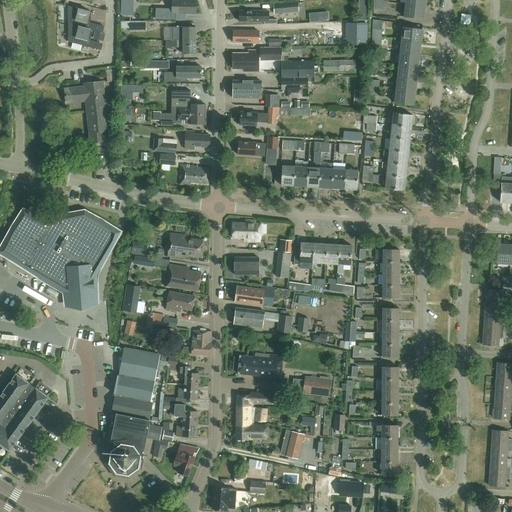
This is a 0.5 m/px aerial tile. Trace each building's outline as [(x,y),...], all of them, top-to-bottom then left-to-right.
[(176,13),(179,13),(196,13),(196,0),(171,0),(171,12),(159,12),(159,19),(176,19),(176,13)] [(274,14),(299,12),(299,11),(304,10),(302,0),(298,0),(298,1),(273,4),(274,14)] [(383,0),(380,0),(373,0),(373,9),(383,9),(383,0)] [(425,5),(406,3),(404,16),(423,18),(425,5)] [(68,24),(103,33),(102,32),(104,27),(87,22),(90,12),(92,13),(92,12),(68,6),(69,7),(69,24),(68,23),(68,24)] [(239,20),(261,21),(264,20),(264,24),(277,23),(277,19),(269,19),(269,11),(239,11),(239,20)] [(103,33),(68,24),(69,24),(69,41),(68,41),(68,42),(101,50),(102,50),(91,47),(91,41),(87,40),(90,30),(103,33)] [(275,34),(295,35),(295,32),(300,32),(300,25),(295,25),(295,24),(274,24),(274,28),(268,27),(268,29),(260,29),(260,33),(275,34)] [(171,41),(196,41),(196,26),(183,26),(183,27),(173,27),(173,40),(171,40),(171,41)] [(423,34),(422,33),(422,28),(403,26),(402,39),(421,41),(421,39),(423,39),(423,34)] [(258,38),(258,30),(233,30),(233,42),(250,42),(251,38),(258,38)] [(95,32),(93,39),(104,42),(105,34),(95,32)] [(382,37),(372,36),(372,45),(381,45),(382,37)] [(400,51),(420,53),(421,41),(402,39),(400,51)] [(177,41),(183,41),(183,53),(196,53),(196,41),(171,41),(171,48),(177,48),(177,41)] [(260,47),(261,56),(261,58),(266,58),(266,61),(280,60),(280,55),(280,47),(260,47)] [(248,53),(244,53),(233,53),(233,68),(249,68),(249,71),(259,71),(259,49),(248,49),(248,53)] [(399,64),(418,66),(420,53),(400,51),(399,64)] [(281,60),(282,67),(282,84),(314,84),(314,60),(288,61),(288,55),(280,55),(280,60),(281,60)] [(355,60),(323,60),(323,70),(355,70),(355,60)] [(381,62),(371,61),(371,70),(380,70),(381,62)] [(398,76),(417,78),(418,66),(399,64),(398,76)] [(187,81),(187,78),(201,78),(201,66),(177,66),(177,70),(175,70),(175,72),(167,72),(168,72),(168,81),(165,81),(165,82),(189,82),(189,81),(187,81)] [(106,70),(107,82),(115,81),(114,69),(106,70)] [(396,89),(415,91),(417,78),(398,76),(396,89)] [(255,86),(261,86),(261,80),(233,80),(233,89),(255,89),(255,86)] [(67,103),(86,101),(87,101),(86,97),(88,96),(88,97),(104,95),(102,82),(84,84),(85,86),(65,89),(67,103)] [(255,89),(233,89),(233,97),(261,97),(261,86),(255,86),(255,89)] [(380,87),(370,86),(369,95),(379,95),(380,87)] [(302,87),(287,88),(287,98),(303,98),(302,87)] [(147,89),(128,89),(128,103),(140,103),(140,101),(147,101),(147,89)] [(415,91),(396,89),(395,102),(414,104),(415,91)] [(111,94),(104,95),(88,97),(88,96),(86,97),(87,101),(86,101),(91,142),(105,141),(104,133),(101,134),(101,131),(108,130),(105,107),(112,107),(111,94)] [(265,94),(265,107),(268,107),(279,107),(279,94),(265,94)] [(175,104),(175,113),(206,114),(206,104),(189,104),(175,104)] [(257,126),(257,122),(266,123),(266,120),(267,120),(267,124),(276,124),(277,114),(310,116),(310,109),(290,108),(279,107),(268,107),(268,114),(257,113),(257,112),(240,111),(239,125),(257,126)] [(120,108),(119,121),(131,121),(131,109),(120,108)] [(389,118),(393,118),(392,125),(411,127),(413,114),(395,112),(396,110),(390,110),(389,118)] [(357,111),(357,125),(366,126),(366,112),(357,111)] [(205,124),(206,114),(175,113),(161,113),(160,126),(173,126),(173,122),(175,122),(175,123),(189,123),(189,124),(205,124)] [(367,122),(377,123),(377,115),(368,115),(367,122)] [(377,123),(367,122),(367,130),(376,130),(377,123)] [(391,137),(410,139),(411,127),(392,125),(391,137)] [(364,139),(364,126),(353,126),(353,139),(364,139)] [(209,146),(210,134),(194,134),(194,131),(186,131),(185,148),(194,149),(194,146),(209,146)] [(267,136),(267,148),(278,149),(278,137),(267,136)] [(410,139),(391,137),(389,150),(409,152),(410,139)] [(153,151),(176,153),(177,144),(163,142),(163,139),(154,138),(153,151)] [(296,150),(297,141),(289,140),(289,150),(296,150)] [(365,147),(375,148),(375,140),(366,140),(365,147)] [(237,154),(264,156),(265,144),(256,143),(256,142),(238,141),(237,154)] [(297,141),(296,150),(304,151),(305,141),(297,141)] [(321,152),(322,143),(315,142),(314,151),(321,152)] [(322,143),(321,152),(329,153),(330,143),(322,143)] [(347,154),(347,144),(340,144),(339,153),(347,154)] [(347,144),(347,154),(354,154),(355,145),(347,144)] [(375,148),(365,147),(365,155),(374,156),(375,148)] [(389,156),(388,162),(383,161),(383,162),(407,164),(409,152),(389,150),(383,149),(383,156),(389,156)] [(176,155),(160,153),(159,164),(175,166),(176,155)] [(303,161),(302,166),(295,166),(294,185),(306,186),(308,167),(308,161),(303,161)] [(319,187),(320,168),(321,162),(315,162),(315,167),(308,167),(306,186),(319,187)] [(387,175),(406,177),(407,164),(383,162),(382,167),(387,167),(387,175)] [(207,184),(208,167),(181,165),(179,184),(190,185),(190,182),(207,184)] [(294,185),(295,166),(282,165),(281,185),(294,185)] [(363,172),(373,173),(373,166),(364,165),(363,172)] [(332,188),(333,169),(320,168),(319,187),(332,188)] [(344,189),(345,169),(333,169),(332,188),(344,189)] [(345,169),(344,189),(357,190),(358,170),(345,169)] [(373,173),(363,172),(363,180),(372,181),(373,173)] [(406,177),(387,175),(385,187),(404,190),(406,177)] [(501,189),(501,183),(502,175),(494,175),(493,188),(501,189)] [(511,202),(511,183),(501,183),(501,189),(500,202),(511,202)] [(24,210),(0,250),(0,252),(32,271),(65,290),(66,304),(75,304),(76,306),(88,306),(87,303),(97,302),(95,273),(119,232),(85,211),(42,221),(24,210)] [(262,223),(256,222),(256,220),(245,220),(245,222),(232,222),(232,237),(244,238),(244,242),(261,242),(262,223)] [(203,257),(203,240),(186,237),(187,235),(171,233),(168,255),(184,257),(184,255),(203,257)] [(280,239),(279,251),(291,253),(292,240),(280,239)] [(300,264),(300,262),(313,262),(314,243),(301,242),(301,250),(295,249),(294,264),(300,264)] [(325,263),(327,244),(314,243),(313,262),(325,263)] [(503,243),(503,244),(498,244),(497,263),(510,264),(511,245),(509,245),(509,243),(503,243)] [(327,244),(325,263),(338,264),(339,244),(327,244)] [(339,244),(338,264),(351,265),(352,245),(339,244)] [(383,261),(399,261),(399,249),(383,248),(383,261)] [(276,276),(288,278),(291,260),(291,254),(279,252),(276,276)] [(234,274),(254,274),(259,274),(259,257),(234,257),(234,274)] [(383,273),(399,273),(399,261),(383,261),(383,273)] [(198,290),(201,272),(185,269),(186,266),(170,264),(167,285),(198,290)] [(383,284),(399,285),(399,273),(383,273),(383,284)] [(354,294),(355,286),(343,285),(343,284),(337,283),(336,292),(354,294)] [(311,284),(310,292),(317,293),(323,293),(324,286),(312,284),(311,284)] [(399,285),(383,284),(383,297),(399,297),(399,285)] [(262,286),(262,288),(237,285),(235,301),(262,304),(263,306),(293,310),(295,290),(262,286)] [(124,310),(136,312),(139,288),(127,286),(124,310)] [(486,304),(506,305),(506,298),(502,298),(502,291),(487,290),(486,304)] [(192,309),(194,295),(169,291),(166,308),(179,311),(180,307),(192,309)] [(506,305),(486,304),(485,317),(500,318),(501,310),(506,310),(506,305)] [(263,327),(265,311),(236,307),(234,323),(263,327)] [(383,319),(399,320),(399,307),(383,307),(383,319)] [(153,324),(176,327),(178,319),(164,317),(164,314),(154,313),(153,316),(148,315),(146,327),(153,328),(153,324)] [(279,315),(277,331),(290,333),(292,316),(279,315)] [(299,317),(297,331),(308,332),(310,318),(299,317)] [(504,326),(500,326),(500,318),(485,317),(484,331),(503,332),(504,326)] [(383,331),(398,331),(399,320),(383,319),(383,331)] [(138,333),(138,321),(127,321),(127,333),(138,333)] [(350,331),(351,321),(350,323),(346,323),(345,341),(340,341),(339,348),(349,350),(349,341),(350,341),(350,331)] [(87,335),(97,337),(99,326),(89,324),(87,335)] [(191,353),(211,355),(212,343),(211,343),(212,331),(194,330),(193,342),(192,342),(191,353)] [(382,343),(398,343),(398,331),(383,331),(382,343)] [(499,338),(503,338),(503,332),(484,331),(483,345),(498,346),(499,338)] [(34,345),(33,353),(68,358),(69,349),(12,341),(11,347),(25,349),(25,344),(34,345)] [(398,343),(382,343),(382,356),(398,356),(398,343)] [(151,400),(154,381),(156,381),(159,361),(167,363),(168,356),(161,355),(125,347),(119,374),(115,393),(151,400)] [(107,349),(98,350),(101,367),(110,365),(107,349)] [(280,381),(282,355),(253,352),(253,356),(240,355),(238,373),(257,375),(257,379),(280,381)] [(496,377),(511,378),(511,363),(497,363),(496,377)] [(184,384),(198,385),(199,372),(192,372),(192,366),(179,365),(178,374),(185,374),(184,384)] [(382,378),(398,378),(398,366),(382,366),(382,378)] [(47,398),(49,396),(17,372),(0,396),(0,442),(9,450),(12,447),(47,398)] [(331,379),(305,376),(302,393),(329,397),(331,379)] [(511,378),(496,377),(495,391),(511,392),(511,384),(511,383),(511,378)] [(382,390),(398,390),(398,378),(382,378),(382,390)] [(198,385),(184,384),(184,388),(179,387),(178,397),(197,399),(198,385)] [(382,402),(398,402),(398,390),(382,390),(382,402)] [(511,392),(495,391),(494,404),(511,405),(511,398),(510,399),(511,392)] [(252,392),(252,395),(237,394),(237,405),(253,406),(253,403),(274,403),(274,394),(252,392)] [(135,455),(135,457),(142,458),(153,402),(150,401),(151,400),(115,393),(111,413),(117,414),(112,441),(111,441),(109,451),(117,453),(117,452),(122,448),(124,448),(130,449),(131,450),(135,455)] [(398,402),(382,402),(382,414),(398,415),(398,402)] [(176,403),(164,403),(164,409),(170,410),(169,416),(175,416),(175,415),(183,416),(182,423),(197,424),(197,410),(185,410),(185,404),(176,403)] [(511,405),(494,404),(493,418),(509,420),(510,411),(511,411),(511,405)] [(246,423),(254,423),(254,421),(266,422),(268,408),(253,407),(253,406),(237,405),(236,425),(246,425),(246,423)] [(316,405),(315,414),(323,416),(324,407),(316,405)] [(335,414),(334,430),(344,431),(345,415),(335,414)] [(303,416),(301,425),(310,426),(315,427),(316,419),(303,416)] [(197,424),(182,423),(182,425),(177,425),(176,436),(196,437),(197,424)] [(246,425),(236,425),(236,438),(252,438),(266,438),(266,423),(254,423),(246,423),(246,425)] [(376,431),(382,431),(382,437),(398,437),(398,425),(382,425),(376,425),(376,431)] [(511,439),(508,439),(508,431),(493,430),(492,444),(511,446),(511,439)] [(174,433),(164,431),(162,439),(172,441),(174,433)] [(292,432),(287,456),(297,458),(302,434),(292,432)] [(382,449),(398,449),(398,437),(382,437),(382,449)] [(159,459),(165,459),(167,443),(161,443),(159,459)] [(198,449),(181,443),(176,458),(182,460),(178,472),(189,476),(196,457),(195,456),(195,454),(196,454),(198,449)] [(507,451),(511,451),(511,446),(492,444),(491,458),(506,459),(507,451)] [(117,452),(117,453),(115,460),(106,463),(114,475),(129,478),(142,469),(134,463),(135,457),(135,455),(131,450),(130,449),(124,448),(122,448),(117,452)] [(398,449),(382,449),(381,461),(398,461),(398,449)] [(510,467),(506,467),(506,459),(491,458),(490,472),(509,473),(510,467)] [(398,461),(381,461),(381,473),(398,474),(398,461)] [(260,476),(263,463),(258,462),(254,474),(260,476)] [(505,479),(509,479),(509,473),(490,472),(489,486),(505,487),(505,479)] [(266,482),(251,480),(250,492),(265,494),(266,482)] [(318,490),(328,491),(329,482),(318,481),(318,490)] [(381,483),(380,492),(389,493),(390,484),(381,483)] [(390,484),(389,493),(408,496),(410,486),(390,484)] [(229,487),(214,486),(212,508),(227,509),(227,507),(235,507),(236,488),(229,488),(229,487)]
